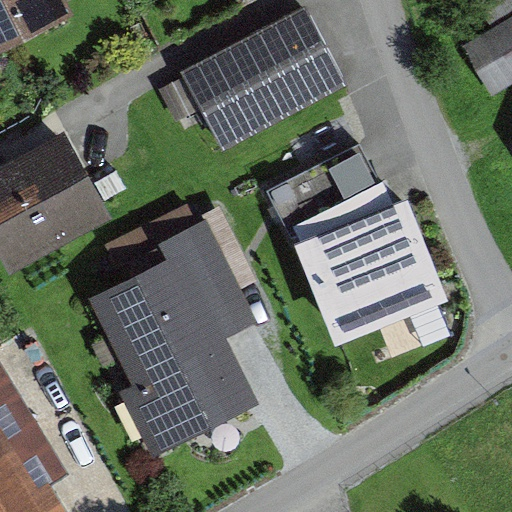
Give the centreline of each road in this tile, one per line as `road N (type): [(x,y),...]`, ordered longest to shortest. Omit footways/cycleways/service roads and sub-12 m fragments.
road 1 (residential): [(299,0),(37,140)]
road 2 (residential): [(405,0),(511,271)]
road 3 (residential): [(314,511),(511,371)]
